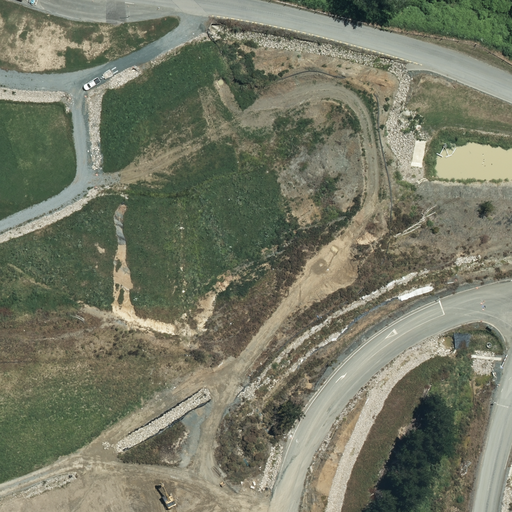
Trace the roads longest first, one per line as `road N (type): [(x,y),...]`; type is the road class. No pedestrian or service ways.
road 1 (track): [(511,86),(362,36),(187,0)]
road 2 (track): [(282,511),(313,427),(367,361),(432,319),(511,293)]
road 3 (track): [(288,480),(245,488),(93,489),(1,511)]
